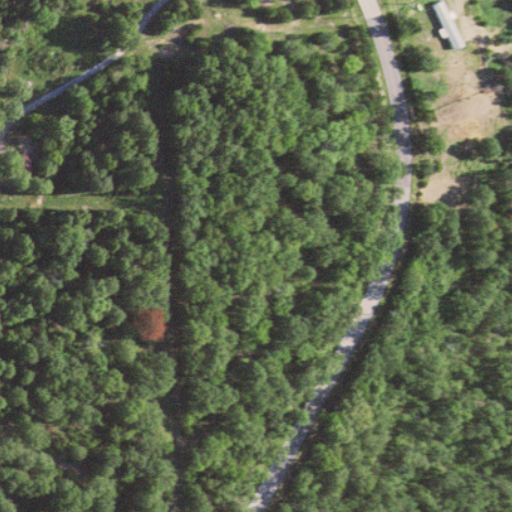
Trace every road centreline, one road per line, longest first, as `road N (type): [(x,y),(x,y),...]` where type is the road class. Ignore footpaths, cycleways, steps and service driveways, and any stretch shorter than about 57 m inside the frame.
road 1 (secondary): [(253,511),(386,245),(401,134),(364,0)]
road 2 (residential): [(0,125),(120,52),(164,0)]
